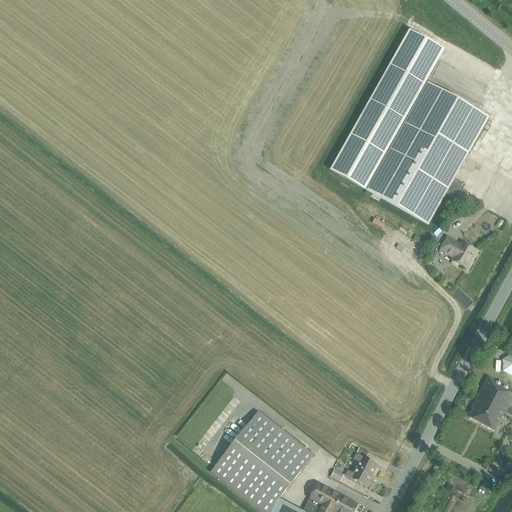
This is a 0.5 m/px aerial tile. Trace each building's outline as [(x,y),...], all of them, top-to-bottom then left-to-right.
[(408,33),(330,170),(428,225),(446,195),(463,205),(468,195),(460,190),(463,184),(454,179),(488,120),(425,85),(443,52),(408,33)] [(461,246),(448,240),(442,251),(454,258),(453,262),(466,270),(476,252),(462,245),(461,246)] [(511,377),(511,354),(502,360),(502,372),(511,377)] [(494,435),(504,416),(505,417),(511,404),(511,392),(488,380),(471,411),(472,411),(467,421),(494,435)] [(258,413),(210,473),(259,511),(301,511),(279,500),(313,456),(258,413)] [(369,453),(360,448),(357,453),(366,458),(369,453)] [(360,464),(358,469),(374,477),(379,466),(359,456),(356,461),(360,464)] [(368,488),(374,477),(358,469),(354,475),(349,472),(347,477),(368,488)] [(344,475),(334,470),(331,478),(340,483),(344,475)] [(318,485),(303,511),(355,511),(358,507),(337,496),(318,485)]
